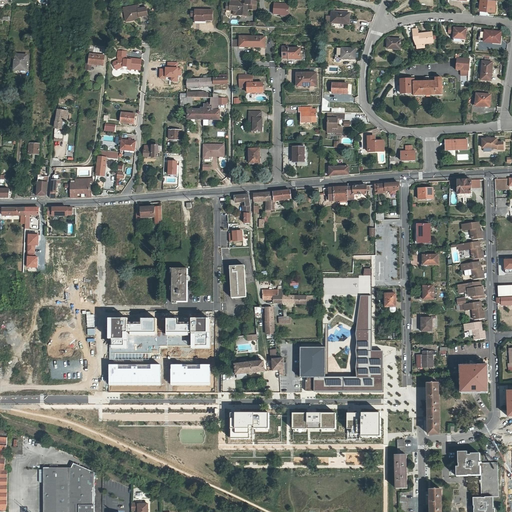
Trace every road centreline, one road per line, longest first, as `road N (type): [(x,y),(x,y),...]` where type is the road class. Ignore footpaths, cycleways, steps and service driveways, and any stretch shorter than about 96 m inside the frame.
road 1 (residential): [(409,400),(99,400)]
road 2 (residential): [(104,199),(99,400)]
road 3 (residential): [(409,400),(404,221)]
road 4 (unknown): [(43,203),(51,164),(95,164),(105,71)]
road 5 (residential): [(496,335),(500,422),(480,436),(420,438)]
road 6 (unknown): [(230,190),(229,47),(216,30)]
road 7 (residential): [(489,172),(496,335)]
road 8 (residential): [(376,25),(364,62),(365,106),(386,126),(430,132)]
road 9 (residential): [(127,198),(147,52)]
road 10 (residential): [(511,24),(434,16),(376,25)]
road 11 (secondary): [(279,186),(403,176)]
road 12 (residential): [(250,188),(252,254),(262,303),(270,303)]
